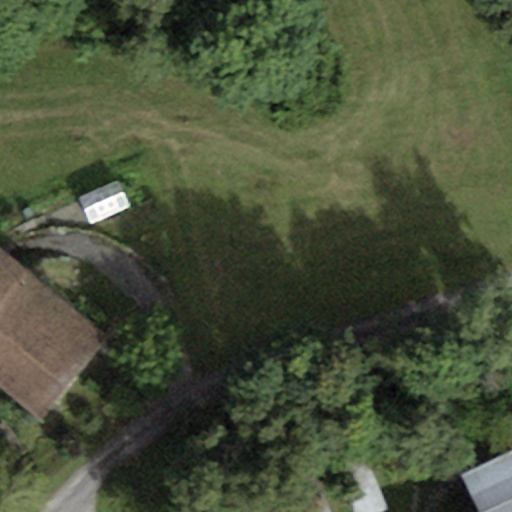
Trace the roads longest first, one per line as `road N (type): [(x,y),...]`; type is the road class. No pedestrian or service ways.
road 1 (unknown): [(191,380),(511,272)]
road 2 (track): [(64,511),(191,380)]
